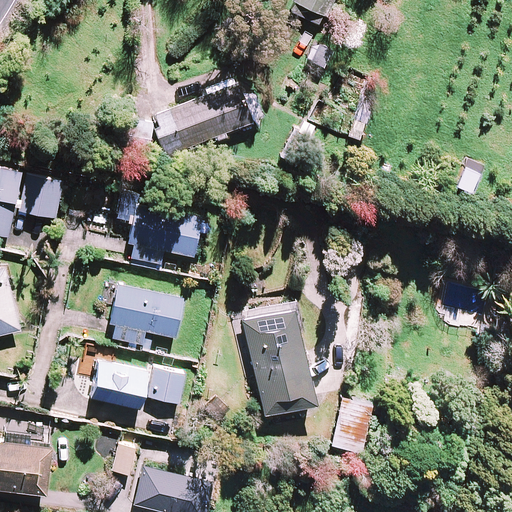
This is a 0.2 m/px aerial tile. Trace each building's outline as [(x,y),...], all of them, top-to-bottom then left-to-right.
[(329,0),(292,0),(290,5),(321,20),(329,0)] [(206,90),(174,102),(154,109),(159,122),(155,123),(167,153),(236,128),(235,123),(264,113),(254,85),(242,90),(236,72),(203,84),(206,90)] [(378,98),(363,91),(345,130),(361,137),(378,98)] [(154,117),(126,112),(118,157),(146,162),(154,117)] [(479,167),(464,160),(455,180),(470,187),(479,167)] [(70,175),(0,161),(0,229),(8,231),(13,204),(54,213),(58,195),(66,196),(70,175)] [(202,206),(137,195),(127,250),(161,256),(163,243),(195,249),(202,206)] [(0,329),(20,324),(5,260),(0,261),(0,329)] [(183,291),(118,277),(106,331),(150,340),(151,332),(144,330),(145,323),(175,330),(183,291)] [(314,396),(293,302),(242,314),(264,408),(314,396)] [(150,357),(101,348),(91,399),(140,409),(150,357)] [(186,363),(155,357),(149,394),(180,400),(186,363)] [(367,403),(339,398),(330,443),(347,446),(358,448),(367,403)] [(0,476),(46,482),(52,436),(0,429),(0,476)] [(135,443),(118,440),(113,466),(131,469),(135,443)]
